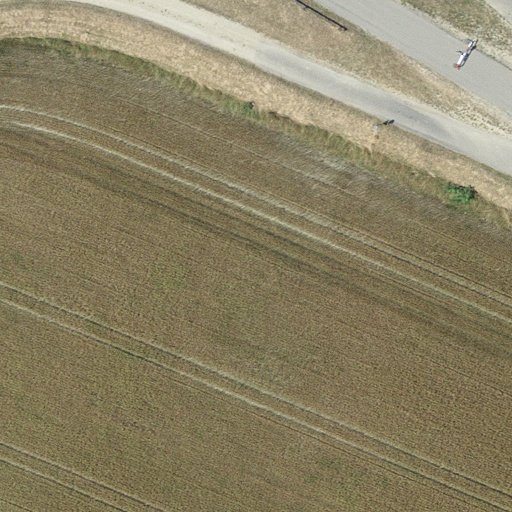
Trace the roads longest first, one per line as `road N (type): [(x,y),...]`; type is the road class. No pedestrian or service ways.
road 1 (track): [(511,158),(139,0)]
road 2 (unclassified): [(511,93),(352,0)]
